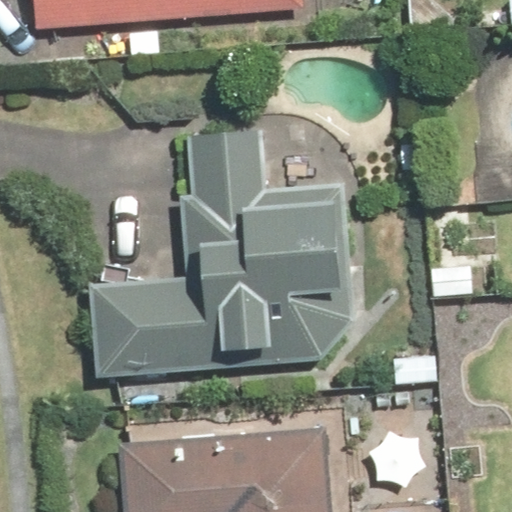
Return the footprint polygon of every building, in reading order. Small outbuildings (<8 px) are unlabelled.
[(50,0),(52,22),(314,3),(313,0),(50,0)] [(137,30),(138,51),(167,50),(166,28),(137,30)] [(369,310),(358,180),(278,187),(272,126),(200,133),(204,191),(195,193),(203,273),(101,281),(109,376),(131,373),(339,354),(370,316),(369,310)] [(303,164),(312,171),(325,172),(332,163),(332,151),(323,142),(311,142),(303,150),(303,164)] [(442,265),(443,292),(484,290),(482,263),(442,265)] [(402,354),(404,378),(448,374),(445,349),(402,354)] [(341,511),(335,425),(131,440),(136,511),(341,511)]
